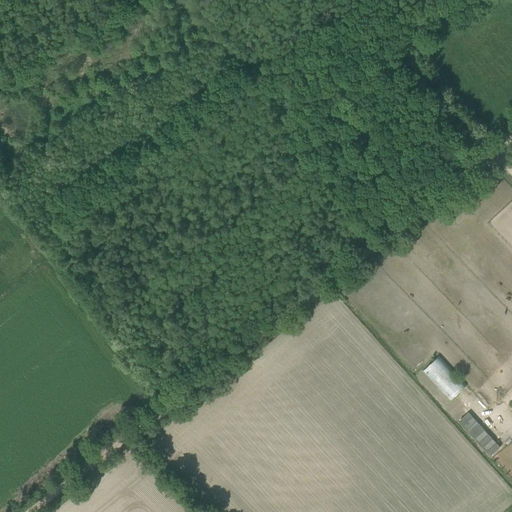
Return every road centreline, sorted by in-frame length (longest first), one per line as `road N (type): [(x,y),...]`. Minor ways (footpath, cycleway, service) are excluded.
road 1 (track): [(129,435),(511,137)]
road 2 (track): [(129,435),(30,511)]
